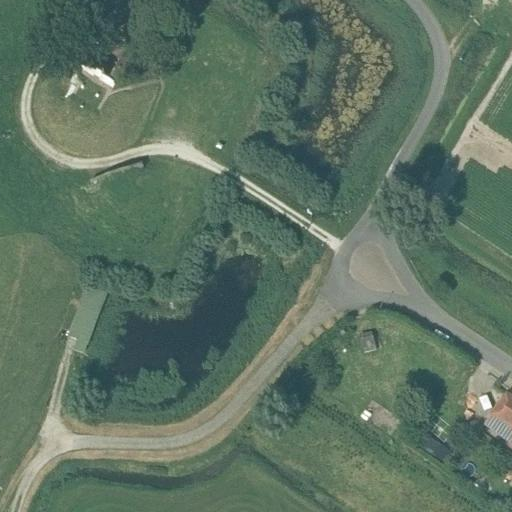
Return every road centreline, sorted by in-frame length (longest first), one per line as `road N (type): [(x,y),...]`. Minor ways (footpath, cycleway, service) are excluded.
road 1 (unclassified): [(30,470),(49,451),(75,442),(181,443),(218,423),(342,293)]
road 2 (unclassified): [(377,225),(444,64),(408,0)]
